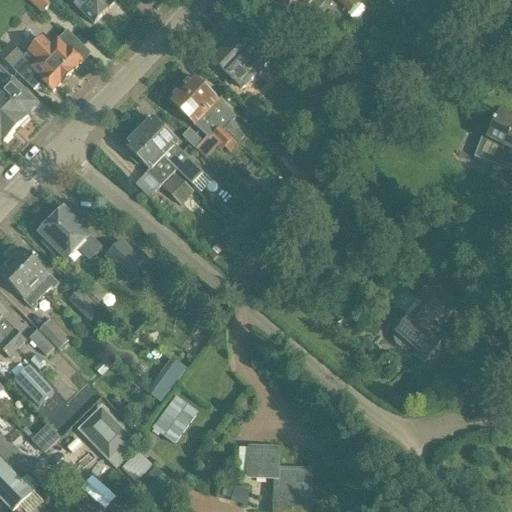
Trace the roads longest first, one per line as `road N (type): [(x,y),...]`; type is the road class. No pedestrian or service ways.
road 1 (residential): [(61,149),(316,372),(387,425),(417,432)]
road 2 (tertiary): [(61,149),(202,0)]
